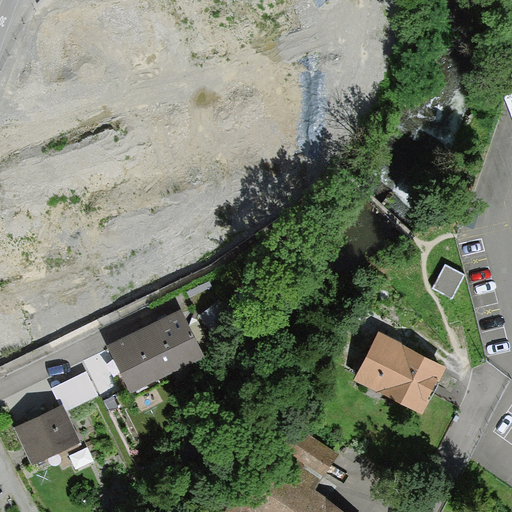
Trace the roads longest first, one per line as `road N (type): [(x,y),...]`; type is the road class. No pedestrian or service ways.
road 1 (residential): [(422,511),(490,380)]
road 2 (residential): [(108,333),(0,387)]
